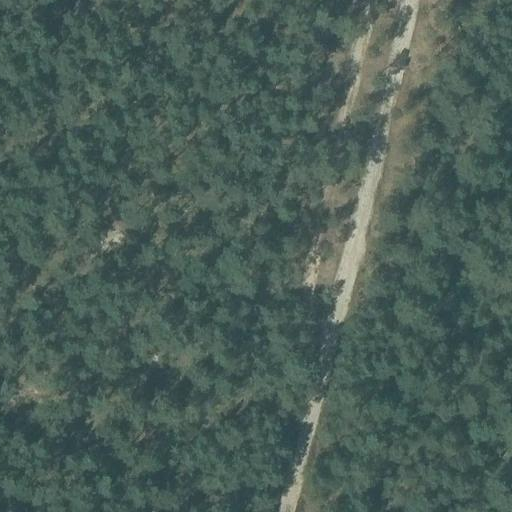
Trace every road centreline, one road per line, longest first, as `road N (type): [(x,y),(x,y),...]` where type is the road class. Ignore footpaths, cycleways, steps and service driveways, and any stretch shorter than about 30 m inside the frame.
road 1 (unknown): [(369,0),(308,262),(310,294),(330,322)]
road 2 (track): [(330,322),(411,0)]
road 3 (track): [(285,511),(330,322)]
